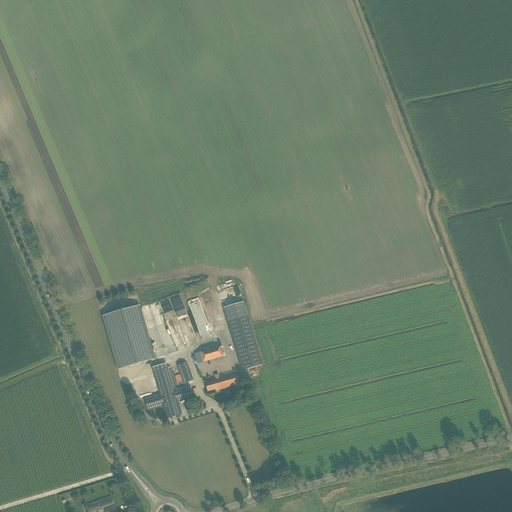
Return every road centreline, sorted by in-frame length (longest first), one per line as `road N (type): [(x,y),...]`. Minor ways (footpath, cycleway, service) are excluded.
road 1 (secondary): [(139,482),(99,415),(0,178)]
road 2 (unclassified): [(253,500),(511,439)]
